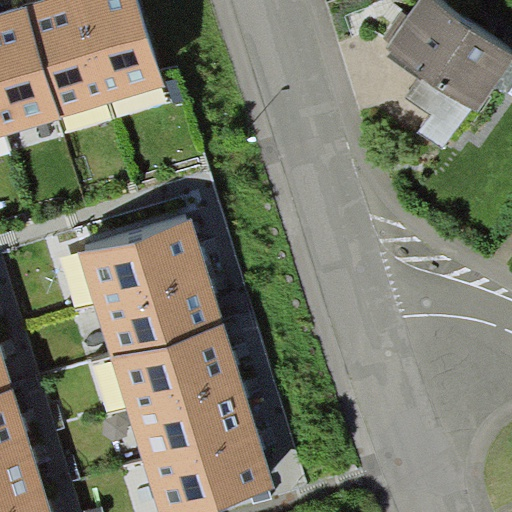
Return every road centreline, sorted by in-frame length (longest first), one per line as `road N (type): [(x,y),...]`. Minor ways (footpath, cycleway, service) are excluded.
road 1 (residential): [(269,0),(368,320)]
road 2 (residential): [(368,320),(437,511)]
road 3 (residential): [(368,320),(411,313),(479,318),(511,333)]
